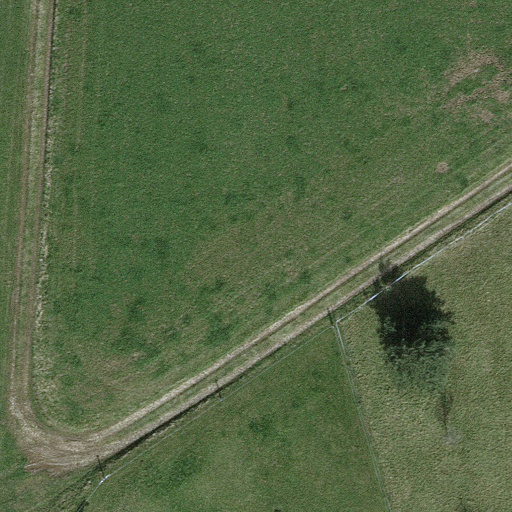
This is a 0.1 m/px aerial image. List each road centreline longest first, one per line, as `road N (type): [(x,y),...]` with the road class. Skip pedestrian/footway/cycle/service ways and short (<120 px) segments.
road 1 (track): [(0,505),(35,470),(194,380),(511,170)]
road 2 (track): [(29,0),(10,394),(35,470)]
